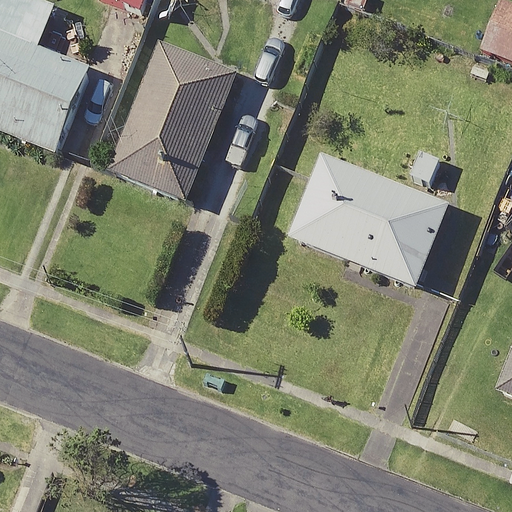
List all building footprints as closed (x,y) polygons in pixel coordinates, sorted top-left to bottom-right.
[(68,19),(17,0),(4,0),(0,11),(0,140),(74,168),(106,80),(53,61),(68,19)] [(160,0),(100,0),(151,22),(160,0)] [(511,12),(504,9),(484,58),(511,69),(511,12)] [(251,88),(177,58),(125,185),(198,215),(251,88)] [(427,137),(407,184),(454,203),(473,156),(427,137)] [(465,216),(339,166),(305,253),(431,302),(465,216)]
